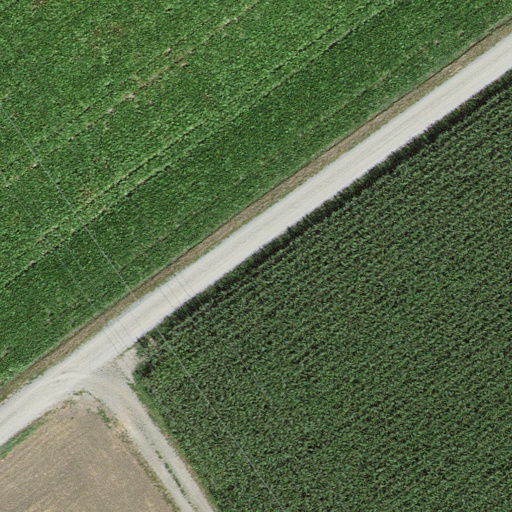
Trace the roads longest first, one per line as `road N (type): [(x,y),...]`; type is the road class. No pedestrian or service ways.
road 1 (track): [(511,35),(0,428)]
road 2 (track): [(198,511),(88,356)]
